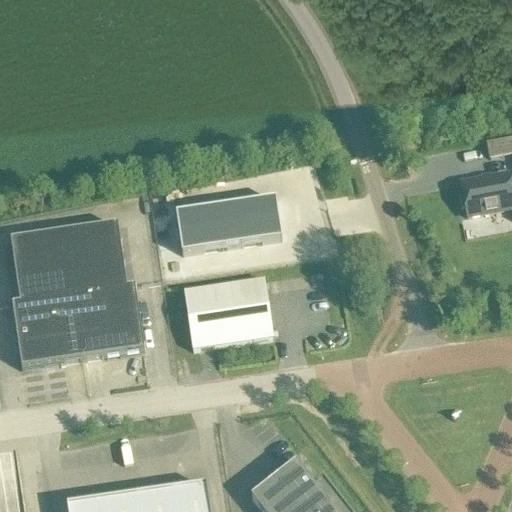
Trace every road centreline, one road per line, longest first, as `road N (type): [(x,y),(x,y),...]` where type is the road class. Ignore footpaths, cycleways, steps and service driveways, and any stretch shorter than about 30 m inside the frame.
road 1 (unclassified): [(426,365),(352,109),(288,0)]
road 2 (unclassified): [(345,378),(0,430)]
road 3 (unclassified): [(453,511),(345,378)]
road 4 (track): [(352,109),(511,76)]
